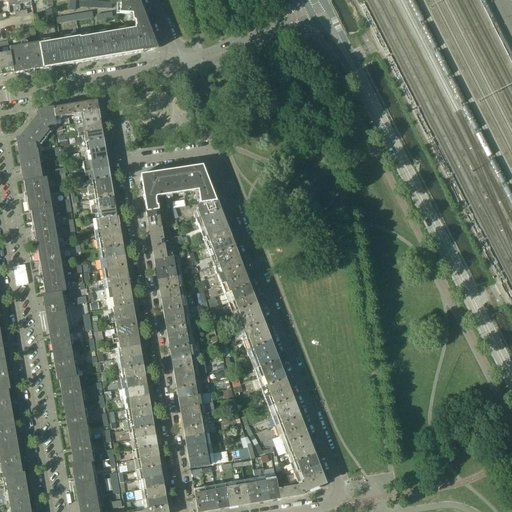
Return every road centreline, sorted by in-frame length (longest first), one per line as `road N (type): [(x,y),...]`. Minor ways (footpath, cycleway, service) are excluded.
road 1 (residential): [(291,511),(328,505),(338,497),(336,479),(214,160),(196,152),(123,162)]
road 2 (secondary): [(511,380),(349,60)]
road 3 (residential): [(123,162),(183,511)]
road 4 (residential): [(51,511),(0,215)]
road 5 (residential): [(190,63),(219,59),(311,14)]
road 6 (residential): [(304,1),(190,63)]
